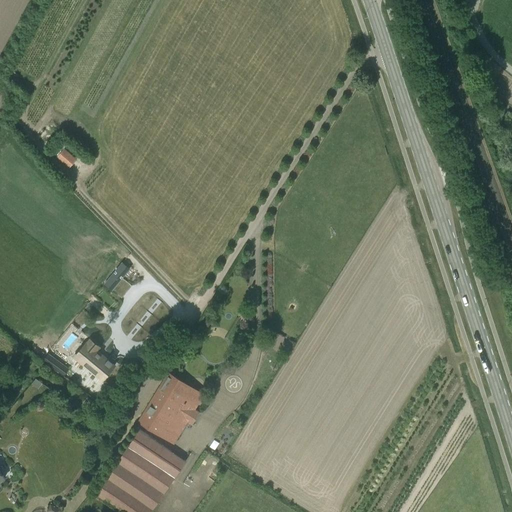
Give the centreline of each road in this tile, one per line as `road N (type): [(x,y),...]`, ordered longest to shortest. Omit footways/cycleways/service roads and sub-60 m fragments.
road 1 (primary): [(511,435),(387,54)]
road 2 (unclassified): [(195,314),(355,68),(387,54)]
road 3 (track): [(195,314),(53,165)]
